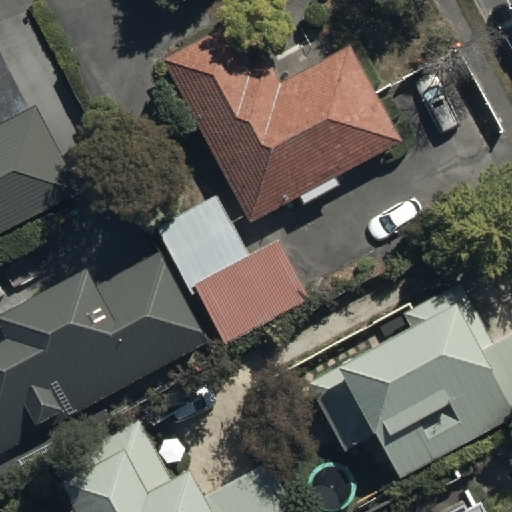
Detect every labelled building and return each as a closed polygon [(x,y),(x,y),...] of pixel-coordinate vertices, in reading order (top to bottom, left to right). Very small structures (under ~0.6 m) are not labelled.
[(210,131),(261,232),(408,157),(357,56),(269,101),(233,32),(174,62),(210,131)] [(0,241),(84,199),(41,115),(0,135),(0,241)] [(200,291),(232,354),(315,312),(282,249),(200,291)] [(0,460),(212,353),(165,262),(0,346),(0,460)] [(384,442),(408,488),(511,434),(511,334),(493,344),(473,306),(465,290),(406,320),(414,336),(347,371),(312,388),(349,459),(384,442)] [(298,511),(275,466),(189,510),(145,426),(57,471),(78,511),(298,511)] [(489,511),(469,476),(405,511),(489,511)]
